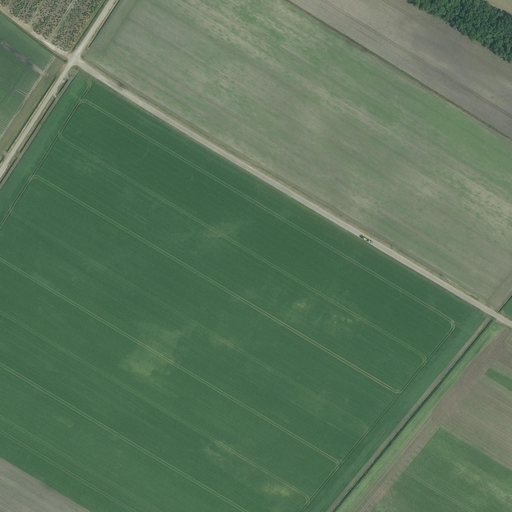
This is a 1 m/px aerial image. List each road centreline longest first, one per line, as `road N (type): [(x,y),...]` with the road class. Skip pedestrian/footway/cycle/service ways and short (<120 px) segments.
road 1 (track): [(511,325),(174,124),(0,6)]
road 2 (unclassified): [(0,171),(111,0)]
